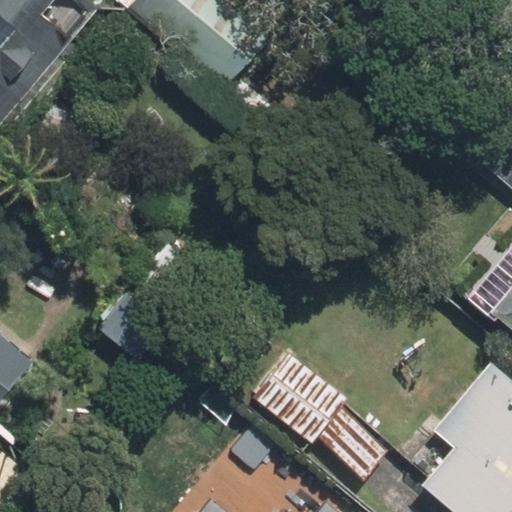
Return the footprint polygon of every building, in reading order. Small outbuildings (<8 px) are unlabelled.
[(0,0),(0,119),(12,127),(99,0),(0,0)] [(267,28),(231,0),(139,0),(131,11),(224,84),(267,28)] [(511,249),(467,304),(511,340),(511,249)] [(0,398),(28,374),(0,343),(0,398)] [(291,347),(248,393),(310,451),(320,441),(361,479),(394,443),(291,347)] [(511,511),(511,367),(495,353),(399,468),(451,511),(511,511)] [(205,511),(134,461),(96,511),(205,511)]
